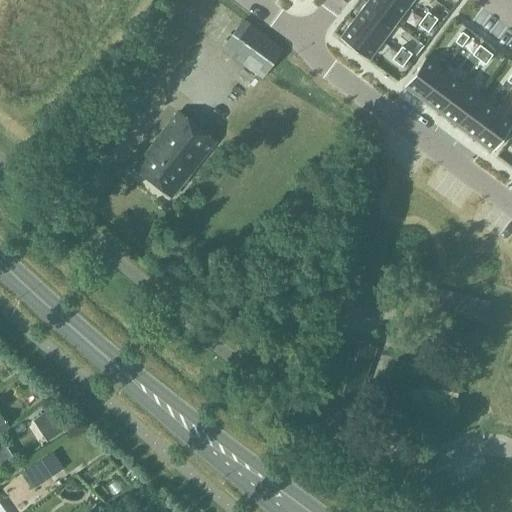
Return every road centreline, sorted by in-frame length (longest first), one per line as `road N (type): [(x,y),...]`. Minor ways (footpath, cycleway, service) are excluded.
road 1 (unclassified): [(511,453),(492,445),(416,466),(370,456),(0,161)]
road 2 (secondary): [(305,511),(218,450),(0,256)]
road 3 (residential): [(511,204),(301,39)]
